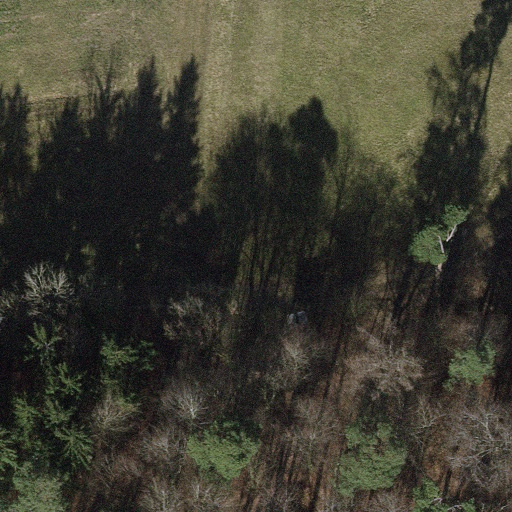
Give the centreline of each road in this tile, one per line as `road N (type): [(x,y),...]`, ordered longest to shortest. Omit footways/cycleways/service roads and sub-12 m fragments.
road 1 (track): [(0,332),(171,301),(351,288),(438,253),(511,192)]
road 2 (track): [(206,0),(171,301)]
